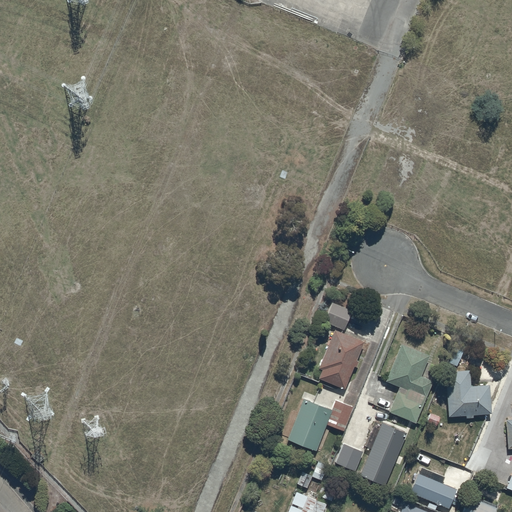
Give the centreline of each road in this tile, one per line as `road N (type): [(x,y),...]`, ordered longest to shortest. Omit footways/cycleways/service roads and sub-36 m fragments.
road 1 (unclassified): [(414,0),(204,511)]
road 2 (residential): [(511,324),(440,295),(385,261)]
